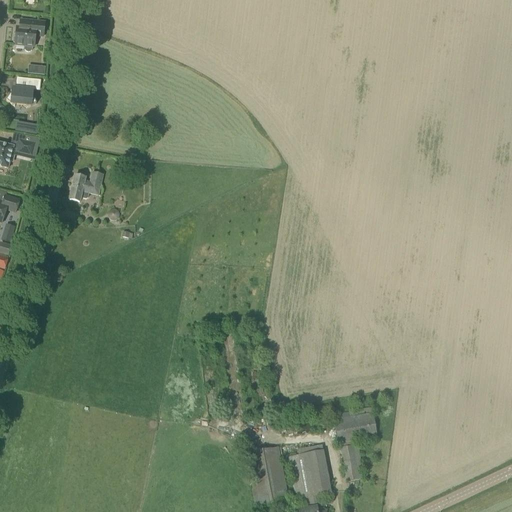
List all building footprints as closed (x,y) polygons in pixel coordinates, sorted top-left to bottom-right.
[(43,37),(44,23),(20,21),(19,29),(16,28),(15,37),(13,38),(13,43),(15,44),(15,46),(24,47),(24,49),(24,51),(26,52),(28,53),(30,53),(31,51),(32,49),(32,47),(34,47),(35,36),(43,37)] [(45,68),(37,67),(36,75),(44,76),(45,68)] [(39,90),(40,82),(27,80),(26,90),(12,89),(12,93),(6,101),(14,108),(16,105),(25,106),(26,109),(36,105),(32,96),(33,89),(39,90)] [(36,135),(37,127),(23,124),(22,133),(28,133),(36,135)] [(31,158),(32,153),(34,145),(19,142),(16,154),(31,158)] [(12,163),(15,153),(12,152),(13,147),(0,144),(0,167),(8,170),(10,162),(12,163)] [(97,196),(102,176),(92,174),(90,184),(84,183),(85,179),(75,176),(69,201),(80,203),(81,199),(85,200),(87,199),(88,194),(97,196)] [(15,214),(19,202),(5,197),(2,205),(0,204),(0,224),(1,224),(6,211),(15,214)] [(116,211),(115,210),(114,210),(113,210),(112,210),(111,210),(111,211),(110,211),(109,211),(109,212),(108,212),(108,213),(108,214),(107,214),(107,215),(107,216),(107,217),(107,218),(108,218),(108,219),(109,220),(110,221),(111,221),(111,222),(112,222),(113,222),(114,222),(115,222),(115,221),(116,221),(117,221),(117,220),(118,220),(118,219),(118,218),(119,218),(119,217),(119,216),(119,215),(119,214),(118,213),(118,212),(117,212),(117,211),(116,211)] [(15,228),(5,225),(0,241),(10,244),(15,228)] [(0,253),(8,256),(11,247),(2,245),(0,250),(0,253)] [(363,480),(356,443),(377,440),(371,409),(332,416),(338,450),(340,449),(346,483),(363,480)] [(298,457),(288,459),(296,500),(301,499),(303,511),(298,511),(297,511),(323,511),(320,495),(330,494),(327,479),(328,478),(323,452),(321,446),(297,451),(298,457)] [(255,508),(289,502),(278,448),(244,455),(255,508)]
